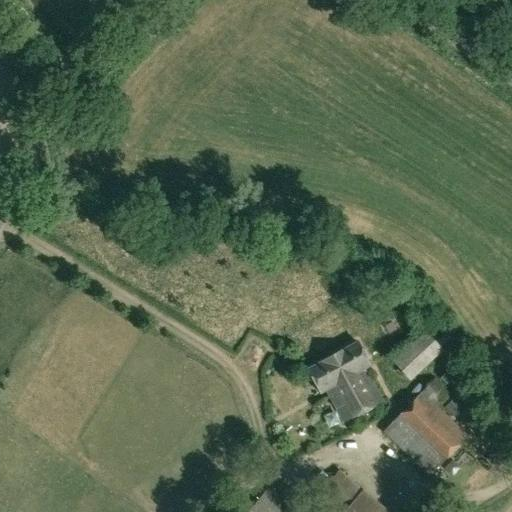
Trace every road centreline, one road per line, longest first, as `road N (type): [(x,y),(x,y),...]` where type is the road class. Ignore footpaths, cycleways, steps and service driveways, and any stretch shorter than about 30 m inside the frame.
road 1 (unclassified): [(187,0),(87,93),(36,152),(0,215)]
road 2 (unclassified): [(511,76),(401,0)]
road 3 (track): [(6,0),(87,93)]
